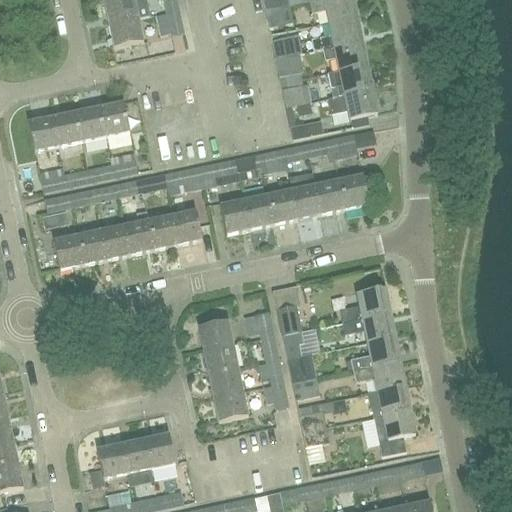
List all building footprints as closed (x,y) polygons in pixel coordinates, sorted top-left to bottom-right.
[(137,22),(132,0),(122,0),(103,4),(108,28),(137,22)] [(175,0),(154,0),(155,3),(164,1),(166,15),(178,12),(175,0)] [(262,0),(265,14),(289,9),(287,0),(262,0)] [(352,0),(331,0),(312,5),(309,5),(312,17),(326,14),(328,26),(356,19),(352,0)] [(293,26),(289,9),(265,14),(269,31),(293,26)] [(178,12),(166,15),(167,17),(156,19),(160,39),(171,37),(171,39),(183,37),(178,12)] [(356,19),(328,26),(331,37),(310,41),(312,54),(322,52),(361,43),(356,19)] [(137,22),(108,28),(112,52),(142,46),(137,22)] [(275,63),(299,57),(295,39),(271,44),(275,63)] [(361,43),(322,52),(325,64),(336,61),(338,72),(338,73),(367,67),(361,43)] [(299,57),(275,63),(279,80),(303,76),(299,57)] [(338,73),(338,72),(326,74),(331,101),(372,93),(367,67),(338,73)] [(281,93),(285,111),(309,106),(306,89),(281,93)] [(372,93),(331,101),(327,102),(331,118),(347,114),(349,124),(378,118),(372,93)] [(122,106),(98,111),(105,141),(128,136),(122,106)] [(98,111),(75,116),(82,146),(105,141),(98,111)] [(82,146),(75,116),(52,121),(58,151),(82,146)] [(58,151),(52,121),(28,127),(34,156),(58,151)] [(289,130),(292,143),(323,137),(320,124),(289,130)] [(184,131),(170,131),(171,152),(185,152),(184,131)] [(328,144),(331,156),(355,151),(355,150),(375,145),(372,133),(352,137),(353,139),(328,144)] [(331,156),(328,144),(305,149),(307,161),(331,156)] [(307,161),(305,149),(281,154),(284,166),(307,161)] [(281,154),(258,159),(260,171),(284,166),(281,154)] [(260,171),(258,159),(235,163),(239,183),(256,179),(254,172),(260,171)] [(239,183),(235,163),(198,171),(202,190),(216,187),(214,180),(237,176),(238,183),(239,183)] [(111,169),(113,181),(137,176),(135,164),(111,169)] [(113,181),(111,169),(87,174),(90,186),(113,181)] [(198,171),(161,179),(163,191),(182,187),(183,193),(189,191),(189,193),(202,190),(198,171)] [(352,181),(337,184),(344,215),(368,210),(362,179),(361,179),(360,173),(351,175),(352,181)] [(87,174),(64,179),(67,191),(90,186),(87,174)] [(67,191),(64,179),(40,184),(43,196),(67,191)] [(163,191),(161,179),(137,184),(140,196),(163,191)] [(296,224),(290,193),(289,193),(287,183),(276,185),(278,195),(267,198),(273,229),(296,224)] [(137,184),(114,189),(117,201),(140,196),(137,184)] [(337,184),(314,188),(320,220),(344,215),(337,184)] [(314,188),(290,193),(296,224),(320,220),(314,188)] [(117,201),(114,189),(90,194),(93,206),(117,201)] [(93,206),(90,194),(68,199),(70,211),(93,206)] [(267,198),(243,202),(250,233),(273,229),(267,198)] [(70,211),(68,199),(44,204),(46,216),(70,211)] [(250,233),(243,202),(219,207),(226,238),(250,233)] [(146,224),(148,224),(145,213),(135,216),(138,226),(123,229),(129,259),(153,254),(146,224)] [(195,214),(170,219),(176,249),(201,244),(195,214)] [(56,218),(59,230),(67,228),(64,216),(56,218)] [(170,219),(148,224),(146,224),(153,254),(176,249),(170,219)] [(123,229),(99,234),(105,264),(129,259),(123,229)] [(105,264),(99,234),(76,239),(82,268),(105,264)] [(82,268),(76,239),(52,244),(58,273),(82,268)] [(299,309),(295,290),(272,295),(271,295),(275,314),(276,314),(295,310),(299,309)] [(342,326),(389,316),(384,291),(356,297),(358,309),(339,313),(342,326)] [(281,340),(300,335),(295,310),(276,314),(281,340)] [(261,343),(273,340),(268,316),(243,321),(247,338),(259,336),(261,343)] [(394,341),(389,316),(342,326),(344,337),(363,333),(366,347),(394,341)] [(203,355),(233,348),(228,324),(198,330),(203,355)] [(300,335),(281,340),(286,364),(301,360),(299,354),(310,352),(312,349),(311,346),(308,344),(302,346),(300,335)] [(278,363),(273,340),(261,343),(265,365),(278,363)] [(394,341),(366,347),(369,358),(349,362),(352,374),(399,364),(394,341)] [(233,348),(203,355),(208,378),(238,372),(233,348)] [(301,360),(286,364),(291,387),(306,384),(301,360)] [(278,363),(265,365),(256,367),(259,382),(269,380),(270,389),(283,387),(278,363)] [(399,364),(352,374),(354,386),(374,382),(376,395),(368,397),(404,389),(399,364)] [(243,395),(238,372),(208,378),(213,402),(243,395)] [(316,382),(306,384),(291,387),(295,404),(319,399),(316,382)] [(283,387),(270,389),(270,390),(262,391),(266,407),(274,405),(275,413),(287,410),(283,387)] [(404,389),(368,397),(373,421),(381,419),(381,420),(409,414),(404,389)] [(243,395),(213,402),(218,426),(248,419),(243,395)] [(301,437),(325,432),(322,416),(328,414),(326,406),(296,412),(301,437)] [(409,414),(381,420),(373,421),(381,461),(408,455),(405,441),(414,439),(409,414)] [(0,446),(13,444),(8,420),(0,421),(0,446)] [(325,432),(301,437),(304,451),(328,447),(325,432)] [(144,442),(150,472),(174,467),(168,437),(144,442)] [(150,472),(144,442),(120,447),(127,477),(150,472)] [(0,470),(17,467),(13,444),(0,446),(0,470)] [(127,477),(120,447),(96,452),(100,472),(87,474),(91,491),(104,488),(103,482),(127,477)] [(396,471),(398,483),(400,491),(412,489),(410,481),(423,478),(421,466),(396,471)] [(17,467),(0,470),(0,495),(23,491),(17,467)] [(396,471),(372,476),(375,488),(398,483),(396,471)] [(375,488),(372,476),(349,481),(351,493),(375,488)] [(349,481),(325,486),(328,498),(351,493),(349,481)] [(325,486),(302,491),(305,503),(328,498),(325,486)] [(305,503),(302,491),(279,496),(281,508),(305,503)] [(158,511),(156,500),(154,492),(131,497),(132,505),(133,505),(134,511),(158,511)] [(134,511),(133,505),(132,505),(122,507),(119,495),(106,497),(109,510),(109,511),(134,511)] [(180,495),(156,500),(158,511),(160,511),(182,508),(180,495)] [(253,501),(229,506),(230,511),(258,511),(269,510),(266,498),(253,501)]
